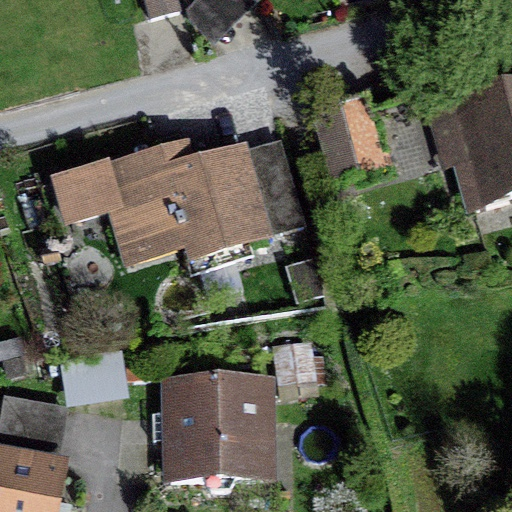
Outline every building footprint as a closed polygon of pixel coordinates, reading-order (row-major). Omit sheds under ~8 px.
[(182,16),(177,0),(141,0),(148,25),(182,16)] [(215,51),(259,4),(254,0),(196,0),(180,18),(215,51)] [(511,59),(501,62),(510,97),(426,118),(428,123),(411,127),(425,180),(452,173),(464,217),(511,205),(511,59)] [(366,99),(308,116),(328,185),(386,168),(366,99)] [(74,245),(111,234),(122,274),(183,257),(187,272),(275,247),(273,240),(303,231),(279,146),(248,154),(247,151),(195,165),(190,145),(183,147),(181,140),(159,146),(161,153),(51,184),(64,233),(71,231),(74,245)] [(43,269),(62,264),(58,250),(39,254),(43,269)] [(287,272),(297,310),(330,301),(320,263),(287,272)] [(249,310),(236,267),(200,279),(214,321),(249,310)] [(26,359),(22,341),(0,345),(0,365),(2,366),(6,383),(27,379),(22,359),(26,359)] [(273,349),(281,407),(318,402),(316,389),(325,387),(321,357),(312,358),(310,344),(273,349)] [(259,372),(257,347),(203,350),(204,365),(216,364),(216,375),(259,372)] [(68,412),(129,404),(122,355),(61,364),(68,412)] [(161,446),(162,488),(206,492),(210,499),(231,497),(235,489),(277,487),(277,479),(296,478),(294,427),(275,428),(275,383),(161,384),(161,418),(154,418),(154,446),(161,446)] [(0,511),(62,511),(70,467),(59,465),(68,414),(2,403),(0,415),(0,511)]
